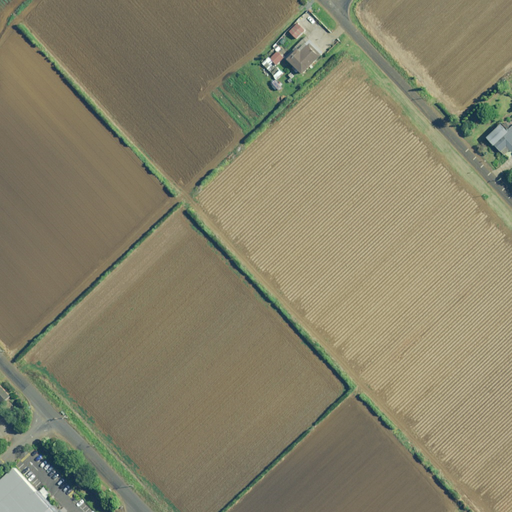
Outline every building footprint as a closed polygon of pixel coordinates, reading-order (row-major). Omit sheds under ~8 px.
[(305,31),(298,23),(290,31),(297,39),(305,31)] [(295,67),(293,69),(297,72),(299,70),(303,74),(322,55),(311,44),(302,53),(299,49),(288,60),(295,67)] [(284,58),(276,49),(271,53),(274,56),(271,59),(277,65),(284,58)] [(268,70),(275,64),(269,58),(262,63),(268,70)] [(275,64),(268,70),(274,76),(280,71),(275,64)] [(280,71),(274,76),(277,79),(283,74),(280,71)] [(502,124),(488,138),(495,146),(498,148),(505,156),(510,150),(511,151),(511,124),(510,127),(505,121),(502,124)] [(0,404),(1,405),(11,396),(0,384),(0,404)] [(0,475),(0,511),(68,511),(18,458),(0,475)]
